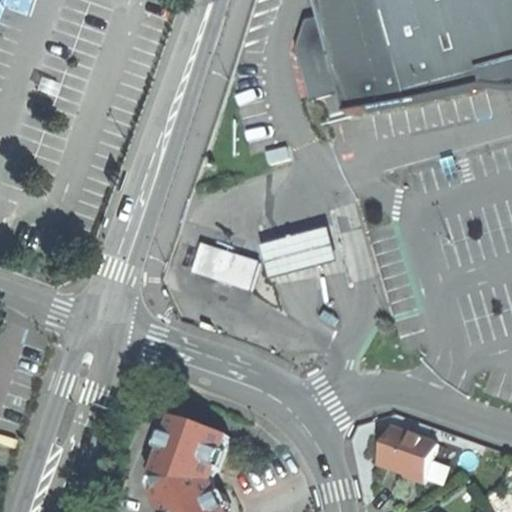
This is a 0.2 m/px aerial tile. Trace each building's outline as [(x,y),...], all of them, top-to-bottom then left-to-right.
[(511,0),(316,0),(300,52),(313,103),(342,96),(348,119),(489,89),(511,86),(511,0)] [(328,231),(270,247),(272,253),(276,269),(334,253),(328,231)] [(195,273),(217,281),(227,252),(205,245),(195,273)] [(227,252),(217,281),(232,286),(242,258),(227,252)] [(262,265),(242,258),(232,286),(253,293),(262,265)] [(343,317),(330,309),(324,318),(337,326),(343,317)] [(177,419),(155,487),(166,511),(229,511),(216,485),(223,463),(231,437),(177,419)] [(385,466),(427,482),(441,445),(398,429),(390,451),(385,466)]
